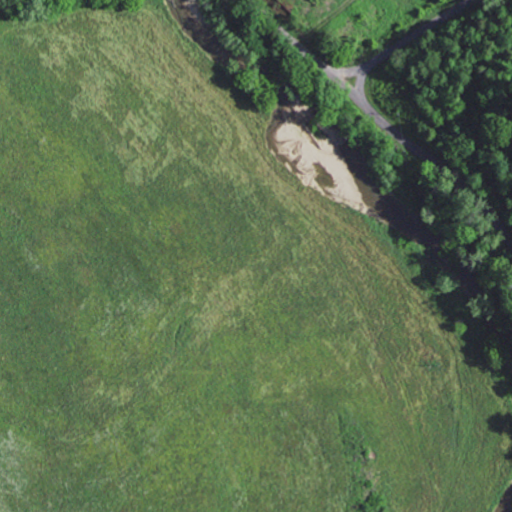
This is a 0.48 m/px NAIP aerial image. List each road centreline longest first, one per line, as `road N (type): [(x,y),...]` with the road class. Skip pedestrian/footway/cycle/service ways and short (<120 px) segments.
road 1 (residential): [(511,243),(458,180),(254,0)]
road 2 (residential): [(346,86),(473,0)]
